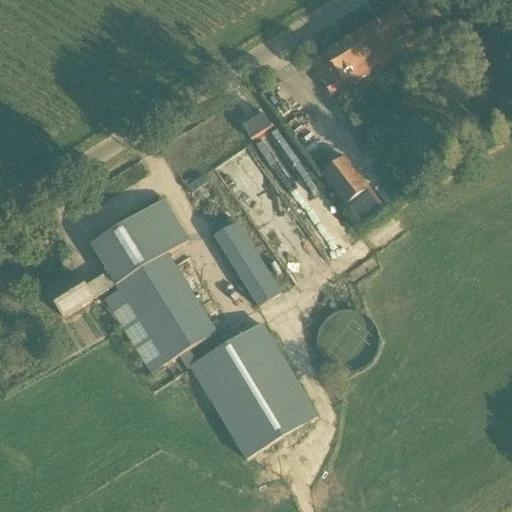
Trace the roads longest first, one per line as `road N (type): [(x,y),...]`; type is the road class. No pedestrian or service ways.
road 1 (unclassified): [(0,216),(351,0)]
road 2 (track): [(280,315),(324,400),(327,421),(299,471),(309,511)]
